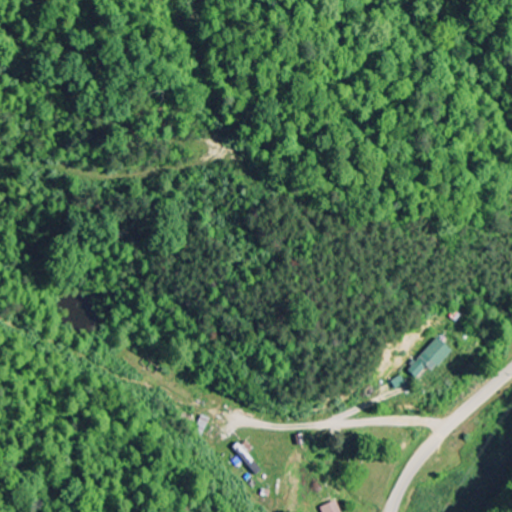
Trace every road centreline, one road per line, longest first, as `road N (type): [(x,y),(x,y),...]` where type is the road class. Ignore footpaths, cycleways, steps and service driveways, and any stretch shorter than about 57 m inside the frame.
road 1 (secondary): [(392,511),(434,443),(511,368)]
road 2 (residential): [(451,425),(395,420),(287,432)]
